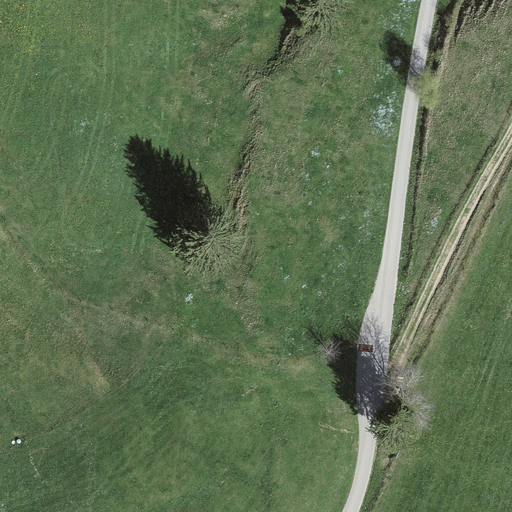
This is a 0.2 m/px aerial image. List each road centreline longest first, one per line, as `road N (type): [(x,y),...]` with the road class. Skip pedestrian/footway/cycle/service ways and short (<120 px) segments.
road 1 (track): [(428,0),(371,417),(350,511)]
road 2 (track): [(371,417),(511,122)]
